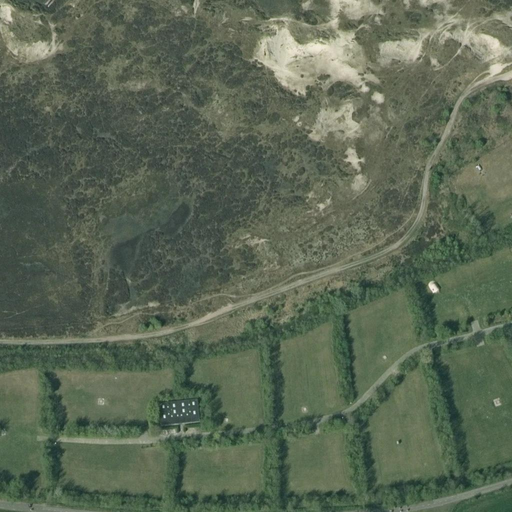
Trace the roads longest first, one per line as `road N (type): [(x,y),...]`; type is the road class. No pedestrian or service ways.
road 1 (unknown): [(511,70),(458,100),(419,212),(408,236),(391,248),(154,335),(0,343)]
road 2 (unclassified): [(392,511),(511,481)]
